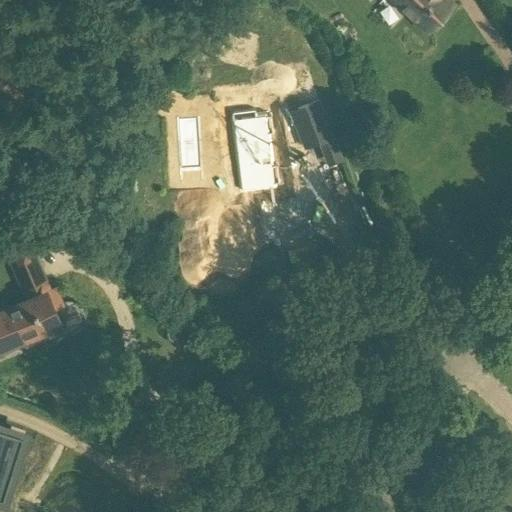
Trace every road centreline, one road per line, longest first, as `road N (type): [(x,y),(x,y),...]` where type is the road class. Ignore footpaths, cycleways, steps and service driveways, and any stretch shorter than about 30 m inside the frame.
road 1 (residential): [(163,511),(229,391),(295,322),(344,308),(390,313),(455,352)]
road 2 (residential): [(383,511),(455,352)]
